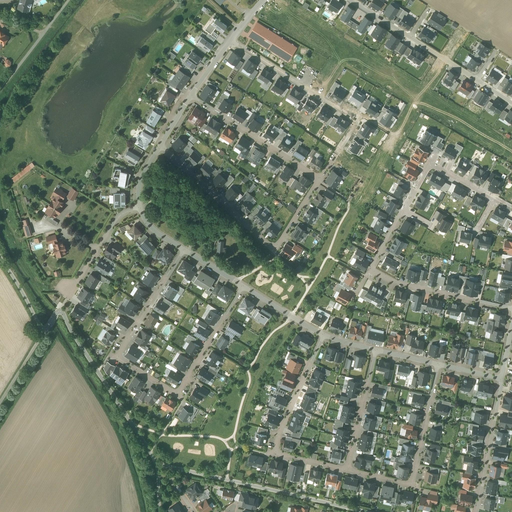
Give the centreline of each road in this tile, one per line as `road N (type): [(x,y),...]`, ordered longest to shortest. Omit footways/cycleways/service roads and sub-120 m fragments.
road 1 (residential): [(182,250),(119,352),(126,366),(178,393),(242,287)]
road 2 (residential): [(317,180),(274,252),(157,147)]
road 3 (residential): [(322,335),(274,452),(347,471)]
road 4 (residential): [(347,471),(412,482),(439,365)]
road 5 (residential): [(229,40),(352,117),(334,153)]
road 6 (residential): [(188,96),(317,180)]
road 7 (residential): [(371,266),(390,281),(511,310)]
road 8 (residential): [(500,380),(475,511)]
road 9 (residential): [(494,199),(427,167),(402,213)]
road 10 (residential): [(374,352),(347,471)]
